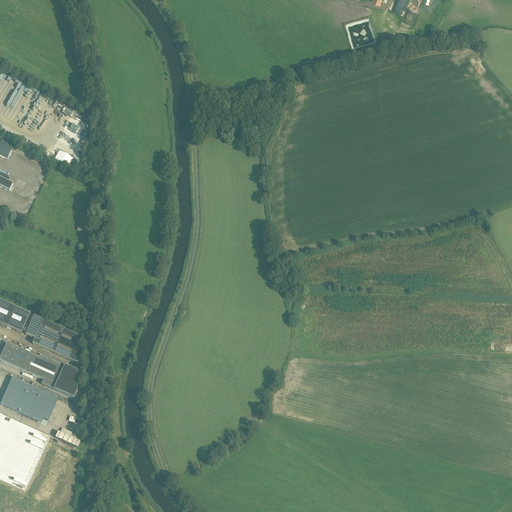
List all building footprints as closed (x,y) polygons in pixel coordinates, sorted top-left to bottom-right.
[(13,148),(14,147),(14,146),(3,141),(0,146),(0,156),(7,161),(12,152),(13,148)] [(0,187),(9,192),(13,185),(8,183),(10,179),(0,174),(0,187)] [(0,301),(0,324),(21,334),(29,315),(0,301)] [(32,344),(78,364),(78,337),(33,317),(25,335),(35,339),(32,344)] [(2,354),(0,358),(1,362),(43,381),(42,385),(74,399),(77,392),(78,372),(64,366),(40,355),(21,347),(20,350),(7,344),(2,354)] [(0,404),(0,405),(24,416),(33,421),(37,423),(40,418),(48,421),(58,399),(12,378),(0,404)] [(55,438),(77,448),(79,442),(70,438),(72,433),(62,428),(60,433),(57,432),(55,438)] [(52,445),(31,491),(49,499),(70,454),(52,445)]
